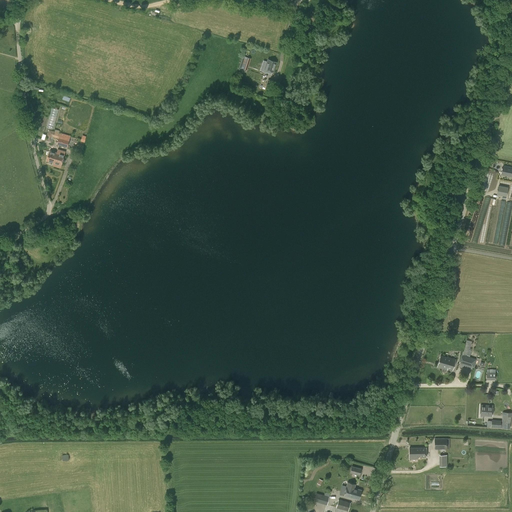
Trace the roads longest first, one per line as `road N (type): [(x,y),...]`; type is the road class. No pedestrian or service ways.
road 1 (tertiary): [(372,511),(511,55)]
road 2 (unclassified): [(0,245),(49,209),(23,77),(26,0)]
